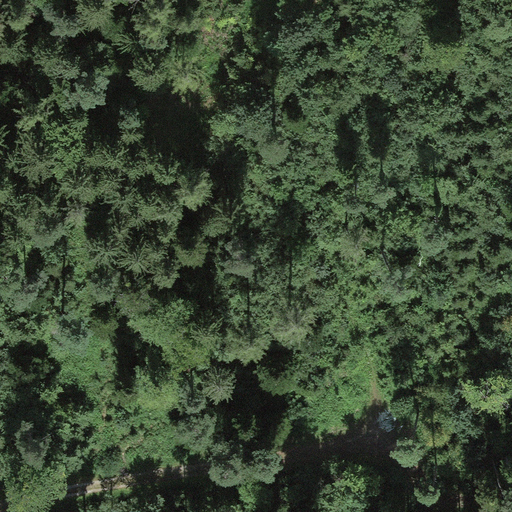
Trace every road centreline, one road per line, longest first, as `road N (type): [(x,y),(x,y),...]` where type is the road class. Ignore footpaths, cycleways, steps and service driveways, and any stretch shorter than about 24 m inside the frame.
road 1 (track): [(0,101),(164,136),(214,155),(297,219),(325,256),(372,365),(402,511)]
road 2 (track): [(389,439),(0,507)]
